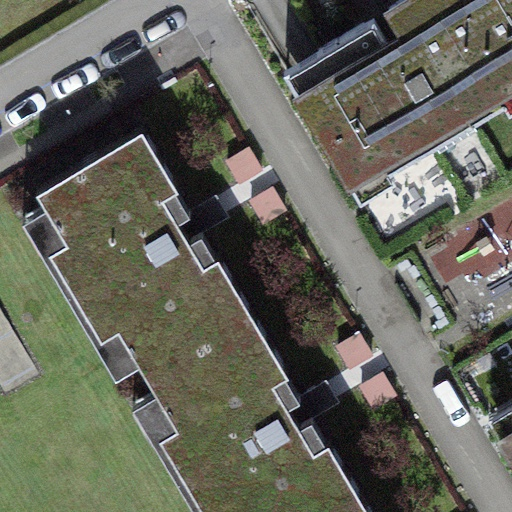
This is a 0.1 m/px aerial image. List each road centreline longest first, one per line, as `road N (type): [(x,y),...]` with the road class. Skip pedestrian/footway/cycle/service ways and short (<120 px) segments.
road 1 (residential): [(195,0),(504,511)]
road 2 (residential): [(0,107),(180,0)]
